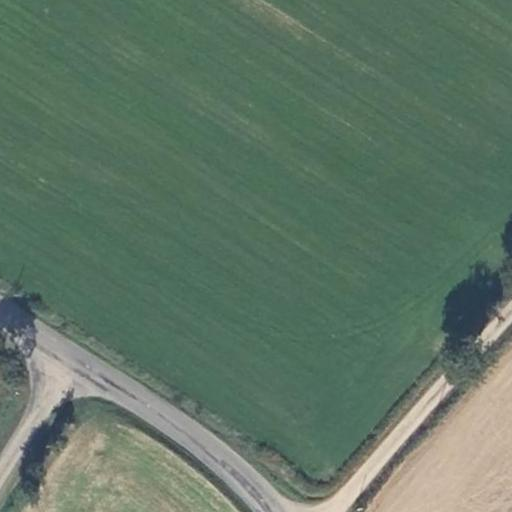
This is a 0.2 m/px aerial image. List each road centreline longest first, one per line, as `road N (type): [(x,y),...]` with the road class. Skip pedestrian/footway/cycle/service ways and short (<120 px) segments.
road 1 (unclassified): [(321,511),(511,308)]
road 2 (secondary): [(272,511),(203,440),(64,355)]
road 3 (unclassified): [(64,355),(0,462)]
